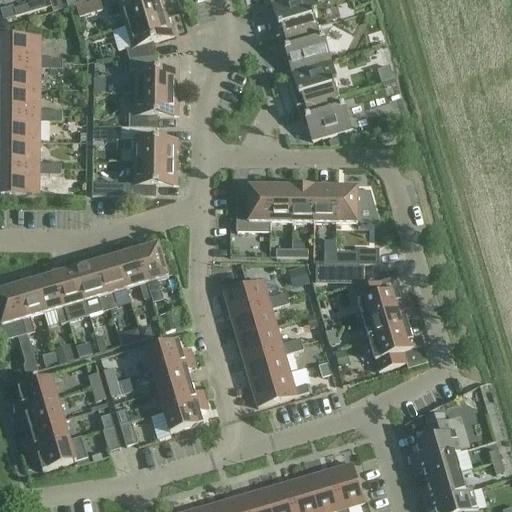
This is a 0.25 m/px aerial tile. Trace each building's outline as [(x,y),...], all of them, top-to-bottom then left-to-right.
[(65,0),(50,5),(53,15),(68,10),(65,0)] [(75,8),(77,8),(74,0),(64,0),(65,0),(68,10),(75,8)] [(122,17),(126,29),(167,17),(161,0),(144,0),(136,2),(135,0),(106,0),(112,20),(122,17)] [(276,42),(318,30),(314,20),(317,19),(311,0),(291,0),(271,6),(278,28),(273,30),(277,41),(276,42)] [(102,12),(99,1),(95,2),(86,5),(77,8),(75,8),(78,19),(102,12)] [(28,7),(31,15),(46,10),(44,2),(28,7)] [(15,19),(31,15),(28,7),(13,11),(15,19)] [(12,8),(0,11),(0,13),(3,23),(15,19),(13,11),(12,8)] [(126,52),(129,62),(153,59),(149,46),(174,39),(167,17),(126,29),(132,50),(126,52)] [(285,53),(292,75),(330,64),(323,40),(321,40),(318,30),(276,42),(276,43),(277,43),(281,54),(285,53)] [(2,39),(2,65),(40,66),(62,66),(62,61),(40,61),(40,39),(2,39)] [(136,74),(135,96),(178,97),(178,74),(153,73),(153,59),(129,62),(129,63),(129,74),(136,74)] [(297,111),(338,99),(335,89),(337,88),(330,64),(292,75),(298,97),(294,99),(297,110),(297,111)] [(2,65),(2,89),(40,90),(40,72),(62,72),(62,66),(40,66),(2,65)] [(390,68),(383,70),(387,82),(394,80),(390,68)] [(2,89),(1,118),(39,119),(61,119),(61,114),(39,114),(40,90),(2,89)] [(128,117),(128,130),(152,131),(152,119),(178,119),(178,97),(135,96),(135,117),(128,117)] [(341,109),(338,99),(297,111),(297,112),(298,112),(301,123),(306,122),(313,145),(351,133),(344,109),(341,109)] [(1,118),(1,145),(39,145),(39,125),(61,125),(61,119),(39,119),(1,118)] [(135,144),(134,165),(177,166),(177,143),(152,143),(152,131),(128,130),(120,130),(120,144),(135,144)] [(336,141),(328,144),(330,150),(338,147),(336,141)] [(1,145),(1,171),(61,173),(61,167),(39,167),(39,145),(1,145)] [(127,200),(151,200),(152,188),(177,189),(177,166),(134,165),(134,187),(128,187),(127,200)] [(61,178),(61,173),(1,171),(1,199),(39,199),(39,178),(61,178)] [(104,187),(92,186),(92,199),(95,199),(104,200),(104,187)] [(292,191),(292,226),(314,227),(314,191),(315,191),(315,190),(292,189),(292,191)] [(270,236),(270,226),(271,190),(248,190),(248,201),(236,201),(236,236),(270,236)] [(271,190),(270,226),(292,226),(292,191),(271,190)] [(314,191),(314,227),(335,227),(336,191),(315,191),(314,191)] [(336,191),(335,227),(357,227),(357,215),(373,215),(373,216),(375,216),(369,196),(358,196),(358,191),(336,191)] [(147,286),(151,300),(159,298),(155,284),(168,280),(159,247),(137,254),(147,286)] [(335,256),(335,268),(359,268),(379,268),(379,252),(359,250),(359,256),(335,256)] [(275,261),(292,261),(292,253),(275,253),(275,261)] [(292,253),(292,261),(307,261),(308,253),(292,253)] [(118,265),(126,292),(139,288),(143,303),(151,300),(147,286),(137,254),(116,260),(118,265)] [(324,268),(335,268),(335,256),(324,255),(324,268)] [(105,299),(110,313),(117,310),(113,296),(126,292),(118,265),(116,260),(96,266),(105,299)] [(75,272),(85,305),(98,301),(102,315),(110,313),(105,299),(96,266),(75,272)] [(364,282),(364,269),(316,268),(316,282),(364,282)] [(304,269),(293,272),(298,289),(309,286),(304,269)] [(64,311),(68,325),(76,323),(72,308),(85,305),(75,272),(54,278),(64,311)] [(34,284),(43,317),(56,313),(61,327),(68,325),(64,311),(54,278),(34,284)] [(354,292),(363,325),(412,310),(409,300),(401,303),(394,280),(378,285),(377,280),(352,288),(354,292)] [(223,295),(230,318),(288,301),(286,295),(268,301),(263,283),(223,295)] [(24,329),(27,337),(34,335),(30,321),(43,317),(34,284),(13,290),(15,298),(22,323),(24,329)] [(3,329),(15,325),(19,340),(22,352),(31,349),(27,337),(24,329),(22,323),(15,298),(13,290),(0,294),(0,334),(4,334),(3,329)] [(230,318),(236,340),(276,329),(271,312),(289,306),(288,301),(230,318)] [(185,310),(172,314),(178,332),(191,328),(192,327),(187,310),(185,310)] [(363,325),(369,344),(409,332),(406,321),(414,319),(412,310),(363,325)] [(172,314),(160,318),(165,335),(178,332),(172,314)] [(314,318),(306,320),(310,331),(317,329),(318,329),(314,318)] [(149,327),(138,331),(142,342),(153,339),(149,327)] [(236,340),(243,362),(301,347),(300,341),(282,347),(276,329),(236,340)] [(329,348),(339,345),(336,332),(325,335),(329,348)] [(412,341),(409,332),(369,344),(378,375),(406,366),(403,355),(423,349),(420,339),(412,341)] [(123,334),(117,336),(121,349),(127,347),(123,334)] [(145,353),(151,375),(193,362),(190,352),(182,354),(179,342),(145,353)] [(89,346),(75,350),(79,361),(92,357),(89,346)] [(243,362),(250,385),(290,374),(285,358),(303,352),(301,347),(243,362)] [(70,352),(55,356),(58,365),(58,367),(74,363),(70,352)] [(346,352),(335,356),(339,369),(350,365),(346,352)] [(55,355),(42,358),(44,369),(58,365),(55,356),(55,355)] [(151,375),(157,395),(191,385),(188,373),(196,371),(193,362),(151,375)] [(328,365),(318,368),(322,380),(332,377),(328,365)] [(103,374),(107,388),(118,385),(113,371),(103,374)] [(257,410),(309,395),(315,393),(312,385),(295,390),(290,374),(250,385),(257,410)] [(87,378),(92,392),(102,389),(98,375),(87,378)] [(13,404),(16,415),(58,402),(51,380),(17,390),(21,402),(13,404)] [(121,397),(118,385),(107,388),(111,400),(121,397)] [(157,395),(163,416),(206,403),(202,393),(194,395),(191,385),(157,395)] [(106,401),(102,389),(92,392),(95,405),(106,401)] [(27,421),(30,433),(64,423),(58,402),(16,415),(19,424),(27,421)] [(208,412),(206,403),(163,416),(170,436),(204,427),(200,415),(208,412)] [(116,415),(120,429),(131,425),(131,424),(129,425),(125,412),(116,415)] [(102,433),(103,434),(114,431),(110,417),(100,419),(104,432),(102,433)] [(409,459),(412,469),(454,457),(455,457),(461,455),(457,442),(456,443),(455,436),(451,422),(445,424),(443,418),(426,424),(427,429),(422,431),(425,442),(415,446),(418,456),(409,459)] [(25,446),(28,456),(70,443),(64,423),(30,433),(33,443),(25,446)] [(137,446),(131,425),(120,429),(126,449),(137,446)] [(120,451),(114,431),(103,434),(109,454),(120,451)] [(76,464),(70,443),(28,456),(31,465),(39,463),(42,474),(76,464)] [(488,454),(492,467),(501,464),(497,451),(488,454)] [(423,475),(427,486),(460,476),(455,457),(454,457),(412,469),(415,478),(423,475)] [(505,475),(501,464),(492,467),(495,478),(505,475)] [(329,473),(341,511),(347,511),(364,506),(353,466),(329,473)] [(306,479),(317,511),(341,511),(329,473),(306,479)] [(421,498),(424,507),(466,494),(460,476),(427,486),(429,496),(421,498)] [(286,485),(294,511),(317,511),(306,479),(286,485)] [(262,492),(269,511),(294,511),(286,485),(262,492)] [(244,498),(247,511),(269,511),(262,492),(244,498)] [(466,494),(424,507),(424,511),(477,511),(475,505),(472,493),(466,494)] [(219,505),(221,511),(247,511),(244,498),(219,505)]
